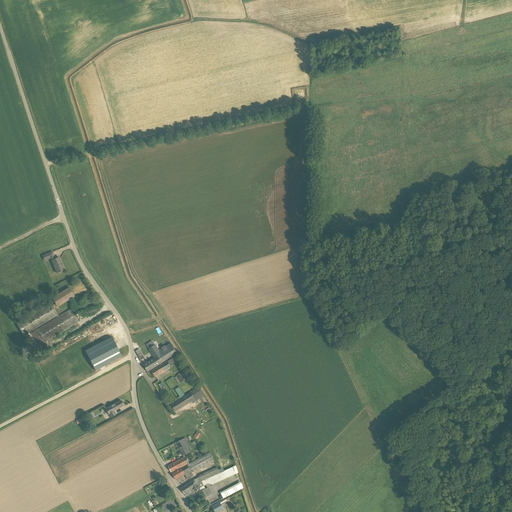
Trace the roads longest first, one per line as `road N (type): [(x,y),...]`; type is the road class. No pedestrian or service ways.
road 1 (unclassified): [(188,511),(138,411),(124,326),(81,265),(63,217)]
road 2 (track): [(318,107),(45,163)]
road 3 (unclassified): [(63,217),(0,26)]
road 4 (track): [(0,426),(132,355)]
